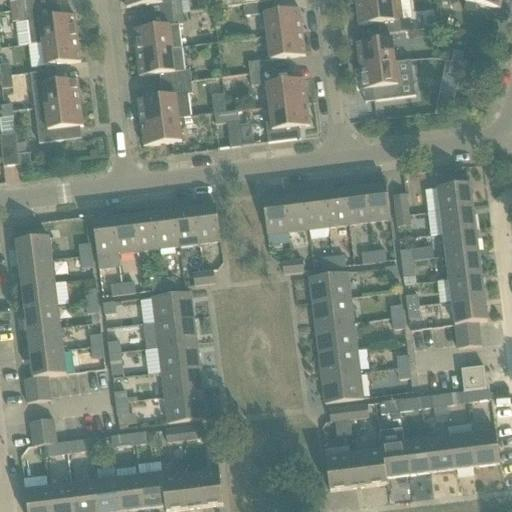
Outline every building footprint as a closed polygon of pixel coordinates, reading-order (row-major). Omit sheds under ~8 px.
[(124,0),(126,10),(146,8),(166,5),(165,0),(124,0)] [(273,3),(272,0),(213,0),(215,11),(244,7),(254,6),(273,3)] [(403,22),(400,0),(391,0),(356,5),(358,28),(379,26),(380,37),(411,33),(409,21),(403,22)] [(502,0),(465,0),(465,3),(500,11),(502,0)] [(28,12),(27,2),(11,4),(12,14),(28,12)] [(189,2),(181,3),(170,4),(171,16),(182,15),(182,14),(190,13),(189,2)] [(255,17),(254,6),(244,7),(246,18),(255,17)] [(299,11),(279,14),(264,16),(267,39),(302,35),(299,11)] [(29,21),(28,12),(12,14),(13,23),(29,21)] [(181,50),(179,27),(184,26),(182,15),(171,16),(173,27),(133,33),(136,56),(181,50)] [(77,41),(74,18),(39,22),(28,23),(31,47),(42,45),(77,41)] [(305,58),(302,35),(267,39),(270,63),(305,58)] [(80,64),(77,41),(42,45),(45,69),(80,64)] [(392,41),(376,43),(356,46),(359,69),(395,65),(392,41)] [(182,51),(181,50),(136,56),(139,79),(159,77),(160,88),(180,85),(191,84),(190,72),(186,73),(183,50),(182,51)] [(462,66),(464,54),(453,52),(451,64),(462,66)] [(395,65),(359,69),(362,93),(372,91),(374,104),(415,99),(411,63),(395,65)] [(248,65),(249,77),(260,75),(259,64),(248,65)] [(459,78),(462,66),(451,64),(448,76),(459,78)] [(0,67),(0,77),(0,80),(11,78),(10,67),(0,67)] [(30,76),(35,111),(80,105),(77,82),(58,85),(56,73),(30,76)] [(262,87),(260,75),(249,77),(251,89),(262,87)] [(13,90),(11,78),(0,80),(2,91),(13,90)] [(304,82),(266,86),(269,110),(307,105),(304,82)] [(188,97),(192,96),(191,84),(180,85),(160,88),(162,99),(137,103),(141,126),(184,121),(190,120),(188,97)] [(83,129),(80,105),(35,111),(39,146),(65,143),(63,131),(83,129)] [(310,128),(307,105),(269,110),(271,125),(266,126),(268,146),(297,143),(295,130),(310,128)] [(9,107),(4,108),(1,108),(3,120),(13,119),(13,114),(12,106),(9,107)] [(242,148),(240,129),(239,124),(238,114),(226,115),(227,126),(226,126),(229,150),(229,151),(230,151),(242,149),(242,148)] [(227,126),(226,115),(214,117),(215,127),(226,126),(227,126)] [(185,130),(184,121),(141,126),(144,149),(182,144),(180,134),(185,130)] [(0,142),(3,169),(19,168),(18,157),(15,136),(0,137),(0,142)] [(31,166),(30,155),(18,157),(19,168),(31,166)] [(391,223),(386,187),(366,190),(370,225),(391,223)] [(470,187),(437,191),(440,214),(473,210),(470,187)] [(370,225),(366,190),(345,193),(349,228),(370,225)] [(349,228),(345,193),(324,195),(329,230),(349,228)] [(329,230),(324,195),(304,198),(308,233),(329,230)] [(394,198),(395,210),(407,208),(406,197),(394,198)] [(308,233),(304,198),(283,200),(288,236),(308,233)] [(288,236),(283,200),(263,203),(267,238),(288,236)] [(409,218),(407,208),(395,210),(396,220),(409,218)] [(221,244),(216,209),(196,212),(200,247),(221,244)] [(476,232),(473,210),(440,214),(443,237),(476,232)] [(200,247),(196,212),(175,214),(179,249),(200,247)] [(179,249),(175,214),(154,217),(159,252),(179,249)] [(159,252),(154,217),(134,219),(138,254),(159,252)] [(410,228),(409,218),(396,220),(398,230),(410,228)] [(138,254),(134,219),(113,222),(118,257),(138,254)] [(118,257),(113,222),(93,225),(97,260),(118,257)] [(479,255),(476,232),(443,237),(446,260),(479,255)] [(16,244),(19,267),(51,263),(49,240),(16,244)] [(79,248),(80,259),(92,257),(91,246),(79,248)] [(400,253),(402,265),(414,263),(412,252),(400,253)] [(385,254),(374,255),(375,267),(387,265),(385,254)] [(375,267),(374,255),(362,256),(364,268),(375,267)] [(482,278),(479,255),(446,260),(449,282),(482,278)] [(94,269),(92,257),(80,259),(82,271),(94,269)] [(345,258),(333,260),(335,271),(347,269),(345,258)] [(335,271),(333,260),(321,261),(323,272),(335,271)] [(304,275),(302,262),(292,263),(294,276),(304,275)] [(54,286),(51,263),(19,267),(22,290),(54,286)] [(294,276),(292,263),(282,265),(283,277),(294,276)] [(403,277),(415,275),(414,263),(402,265),(403,277)] [(399,281),(397,269),(385,270),(386,283),(399,281)] [(215,286),(213,273),(203,275),(205,287),(215,286)] [(205,287),(203,275),(193,276),(194,288),(205,287)] [(351,300),(347,275),(309,280),(312,305),(351,300)] [(452,305),(485,301),(482,278),(449,282),(452,305)] [(175,280),(163,281),(165,294),(177,292),(175,280)] [(165,294),(163,281),(151,283),(153,295),(165,294)] [(134,285),(122,286),(124,298),(135,297),(134,285)] [(57,308),(54,286),(22,290),(24,312),(57,308)] [(124,298),(122,286),(111,288),(112,299),(124,298)] [(85,292),(86,304),(98,303),(96,291),(85,292)] [(194,320),(190,296),(190,295),(151,300),(155,325),(194,320)] [(406,299),(407,311),(420,309),(418,297),(406,299)] [(354,326),(351,300),(312,305),(315,331),(354,326)] [(455,328),(479,325),(487,324),(485,301),(452,305),(455,328)] [(99,315),(98,303),(86,304),(88,316),(99,315)] [(115,304),(103,306),(105,318),(117,316),(115,304)] [(60,331),(57,308),(24,312),(27,335),(60,331)] [(404,320),(402,308),(391,309),(392,321),(404,320)] [(421,321),(420,309),(407,311),(409,323),(421,321)] [(197,346),(194,320),(155,325),(158,351),(197,346)] [(405,332),(404,320),(392,321),(394,334),(405,332)] [(480,337),(479,325),(455,328),(456,340),(480,337)] [(357,351),(354,326),(315,331),(319,356),(357,351)] [(63,354),(60,331),(27,335),(30,358),(63,354)] [(91,338),(92,350),(103,349),(102,337),(91,338)] [(481,349),(480,337),(456,340),(458,352),(481,349)] [(120,357),(119,345),(108,347),(109,358),(120,357)] [(200,371),(197,346),(158,351),(161,376),(200,371)] [(105,360),(103,349),(92,350),(94,361),(105,360)] [(360,377),(357,351),(319,356),(322,381),(360,377)] [(66,377),(63,354),(30,358),(33,381),(24,382),(26,394),(49,391),(48,380),(66,377)] [(122,368),(120,357),(109,358),(111,370),(122,368)] [(409,370),(408,358),(397,360),(398,371),(409,370)] [(487,392),(484,368),(460,371),(463,395),(467,394),(487,392)] [(411,381),(409,370),(398,371),(399,382),(411,381)] [(203,396),(200,371),(161,376),(164,401),(203,396)] [(363,402),(360,377),(322,381),(325,407),(363,402)] [(51,403),(49,391),(26,394),(27,406),(51,403)] [(487,392),(467,394),(469,406),(491,403),(490,395),(487,392)] [(127,405),(125,394),(114,395),(116,407),(127,405)] [(206,422),(203,396),(164,401),(168,427),(206,422)] [(455,396),(444,397),(445,409),(457,408),(455,396)] [(445,409),(444,397),(432,399),(434,411),(445,409)] [(411,402),(400,403),(401,415),(412,414),(411,402)] [(400,403),(380,406),(381,418),(392,416),(393,424),(400,424),(399,415),(401,415),(400,403)] [(128,417),(127,405),(116,407),(117,418),(128,417)] [(55,434),(53,422),(29,425),(31,438),(55,434)] [(173,445),(172,432),(165,433),(167,445),(173,445)] [(180,444),(178,432),(172,432),(173,445),(180,444)] [(56,447),(55,434),(31,438),(33,450),(56,447)] [(500,467),(495,434),(473,437),(477,470),(500,467)] [(146,446),(145,436),(133,437),(134,448),(146,446)] [(134,448),(133,437),(121,438),(122,449),(134,448)] [(477,470),(473,437),(450,440),(454,473),(477,470)] [(454,473),(450,440),(427,443),(432,475),(454,473)] [(101,452),(100,441),(88,443),(90,454),(101,452)] [(90,454),(88,443),(77,444),(78,455),(90,454)] [(432,475),(427,443),(405,446),(409,478),(432,475)] [(74,456),(72,445),(61,446),(62,457),(74,456)] [(409,478),(405,446),(381,449),(381,454),(383,454),(386,481),(409,478)] [(383,454),(381,454),(354,458),(358,491),(387,487),(386,481),(383,454)] [(358,491),(354,458),(326,462),(330,494),(358,491)] [(223,508),(219,475),(191,479),(195,511),(223,508)] [(165,509),(162,482),(163,482),(162,476),(139,479),(143,511),(165,509)] [(141,511),(143,511),(139,479),(116,482),(119,511),(141,511)] [(189,511),(195,511),(191,479),(163,482),(162,482),(165,509),(165,511),(189,511)] [(119,511),(116,482),(93,485),(96,511),(119,511)] [(96,511),(93,485),(71,488),(73,511),(96,511)] [(73,511),(71,488),(48,491),(50,511),(73,511)] [(50,511),(48,491),(25,494),(27,511),(50,511)]
